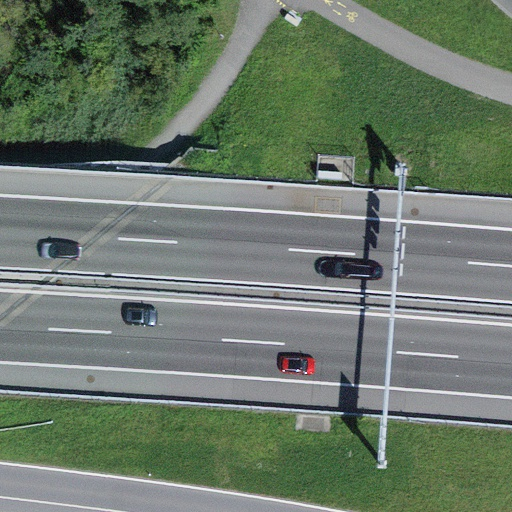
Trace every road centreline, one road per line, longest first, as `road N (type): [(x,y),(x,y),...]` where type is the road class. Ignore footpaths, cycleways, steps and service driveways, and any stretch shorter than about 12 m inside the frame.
road 1 (motorway): [(0,323),(511,363)]
road 2 (motorway): [(511,268),(0,233)]
road 3 (track): [(0,286),(178,133),(215,89),(262,0)]
